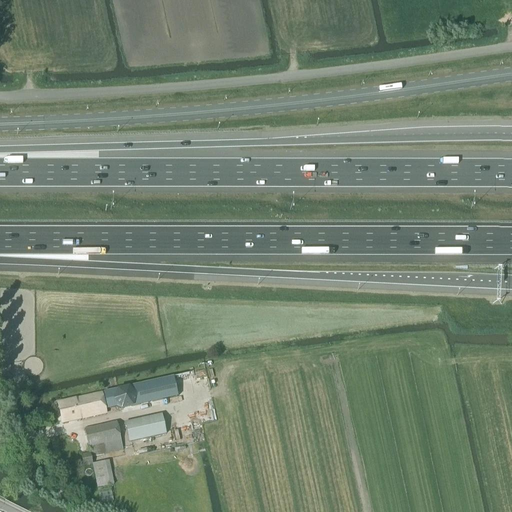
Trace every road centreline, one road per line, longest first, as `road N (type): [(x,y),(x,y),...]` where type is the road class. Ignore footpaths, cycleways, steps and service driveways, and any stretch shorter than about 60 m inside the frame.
road 1 (secondary): [(0,125),(209,113),(511,75)]
road 2 (unclassified): [(511,48),(299,77),(0,98)]
road 3 (motorway): [(0,247),(96,266),(511,287)]
road 4 (motorway): [(511,135),(0,151)]
road 5 (motorway): [(0,240),(511,241)]
road 6 (motorway): [(511,172),(0,172)]
